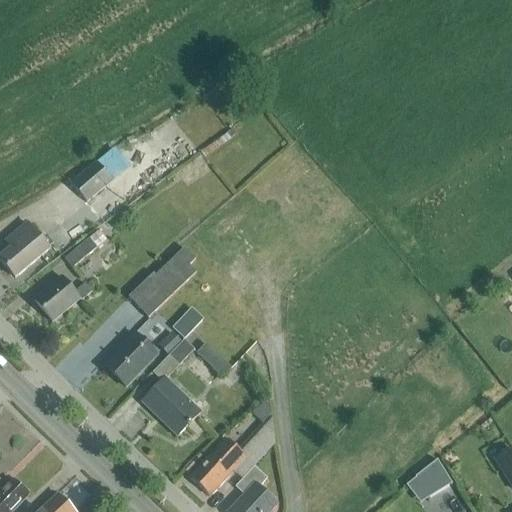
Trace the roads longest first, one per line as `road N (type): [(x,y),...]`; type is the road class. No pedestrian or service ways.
road 1 (residential): [(310,511),(418,423),(428,392),(412,344),(415,302),(446,262),(511,212)]
road 2 (secondary): [(148,511),(0,366)]
